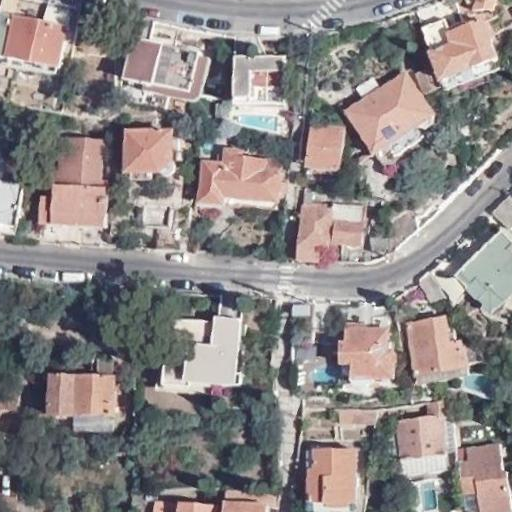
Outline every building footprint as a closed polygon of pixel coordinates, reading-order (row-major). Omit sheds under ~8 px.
[(462,22),(454,0),(440,0),(418,8),(445,81),(500,60),(485,22),(469,27),(467,21),(462,22)] [(496,7),(497,0),(477,0),(475,9),(496,7)] [(47,21),(68,25),(70,7),(49,4),(47,21)] [(0,29),(0,56),(61,65),(68,25),(47,21),(2,14),(0,29)] [(159,43),(160,36),(161,29),(138,24),(127,80),(192,92),(200,52),(170,45),(159,43)] [(171,39),(160,36),(159,43),(170,45),(171,39)] [(286,105),(286,55),(237,56),(237,105),(286,105)] [(424,97),(439,92),(431,69),(416,74),(424,97)] [(434,112),(407,72),(349,111),(382,161),(394,152),(389,144),(417,125),(427,128),(433,125),(434,112)] [(345,128),(313,125),(310,165),(343,169),(345,128)] [(173,171),(173,130),(130,130),(130,170),(173,171)] [(62,138),(60,169),(59,181),(54,182),(54,196),(49,196),(42,195),(41,222),(105,226),(108,184),(101,183),(103,143),(62,138)] [(278,189),(288,189),(289,178),(280,178),(282,158),(243,155),(243,150),(227,148),(226,162),(206,160),(203,199),(241,203),(242,196),(277,199),(278,189)] [(59,181),(60,169),(50,169),(49,196),(54,196),(54,182),(59,181)] [(0,231),(16,233),(24,183),(0,180),(0,231)] [(306,194),(301,245),(300,258),(322,258),(323,247),(331,247),(332,242),(367,245),(369,223),(365,223),(367,206),(336,205),(336,197),(306,194)] [(511,227),(511,201),(507,197),(491,213),(509,231),(511,227)] [(397,248),(419,229),(415,206),(389,223),(397,248)] [(174,222),(171,249),(188,250),(191,223),(174,222)] [(460,272),(474,288),(479,283),(490,294),(494,292),(501,300),(511,288),(511,256),(506,251),(511,245),(500,232),(460,272)] [(431,271),(447,296),(459,286),(440,264),(431,271)] [(430,299),(448,297),(447,296),(431,271),(420,282),(430,299)] [(479,283),(474,288),(471,291),(493,312),(511,293),(511,288),(501,300),(494,292),(490,294),(479,283)] [(333,329),(334,301),(313,299),(312,328),(333,329)] [(292,303),(291,313),(308,313),(309,303),(292,303)] [(446,332),(443,315),(406,320),(416,375),(467,367),(464,347),(461,347),(459,340),(453,340),(452,331),(446,332)] [(242,385),(246,324),(169,318),(166,381),(242,385)] [(375,377),(395,378),(395,349),(389,349),(389,330),(368,329),(368,324),(364,324),(363,319),(352,319),(352,324),(349,324),(348,343),(343,343),(342,363),(355,363),(356,380),(357,383),(362,386),(372,385),(375,377)] [(114,430),(115,374),(53,373),(53,400),(47,400),(47,414),(75,414),(75,429),(114,430)] [(0,431),(17,432),(17,399),(0,398),(0,403),(0,431)] [(452,417),(451,402),(451,401),(428,404),(430,418),(397,422),(402,461),(447,456),(442,418),(452,417)] [(377,423),(378,409),(339,407),(339,422),(377,423)] [(511,511),(511,506),(508,473),(504,473),(500,445),(466,449),(468,462),(459,464),(463,496),(478,494),(480,511),(511,511)] [(356,511),(358,450),(312,450),(311,502),(317,503),(317,511),(356,511)] [(274,505),(275,489),(223,489),(222,511),(266,511),(267,505),(274,505)] [(0,508),(16,508),(17,496),(0,494),(0,508)] [(480,511),(478,494),(463,496),(465,510),(470,511),(480,511)] [(216,511),(216,503),(159,500),(158,511),(216,511)]
